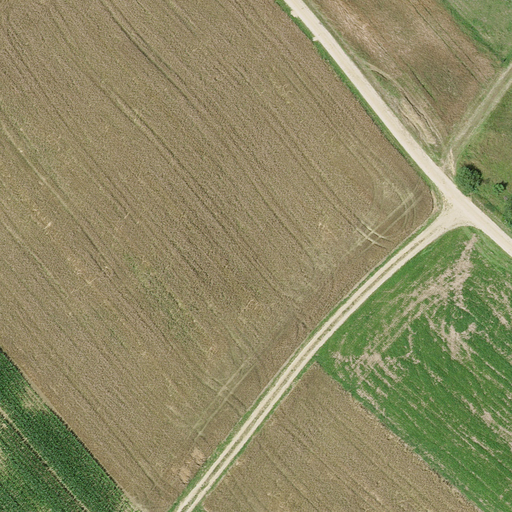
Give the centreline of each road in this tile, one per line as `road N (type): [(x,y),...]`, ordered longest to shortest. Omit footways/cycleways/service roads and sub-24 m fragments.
road 1 (track): [(464,207),(362,297),(187,511)]
road 2 (track): [(511,250),(445,186),(290,0)]
road 3 (track): [(445,186),(511,78)]
